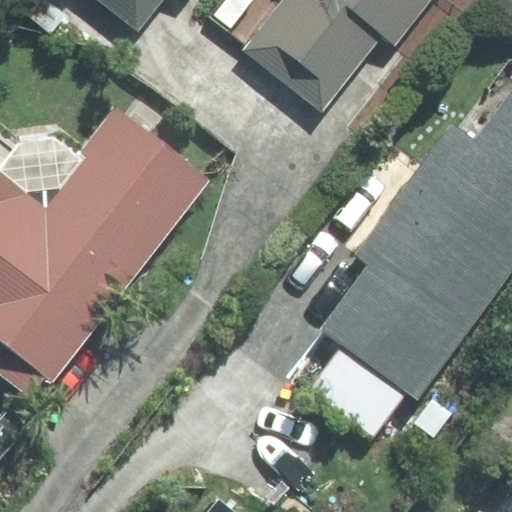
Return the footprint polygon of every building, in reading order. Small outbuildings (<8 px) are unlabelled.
[(91,0),(130,29),(151,0),(91,0)] [(215,0),(207,11),(225,23),(240,0),(215,0)] [(269,0),(236,46),(315,103),(370,29),(388,43),(418,0),(269,0)] [(335,336),(299,384),(362,430),(396,385),(404,391),(511,244),(511,88),(505,83),(469,133),(446,115),(347,251),(357,258),(311,319),(335,336)] [(0,173),(0,379),(15,393),(195,175),(110,106),(33,200),(0,173)]
